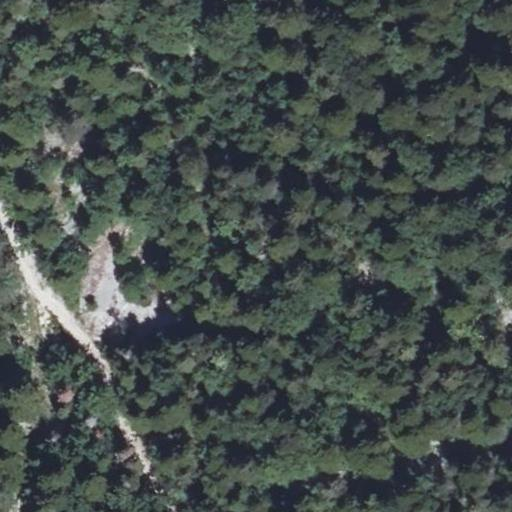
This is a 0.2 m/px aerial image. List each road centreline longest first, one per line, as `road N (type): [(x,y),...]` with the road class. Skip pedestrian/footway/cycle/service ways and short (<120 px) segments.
road 1 (track): [(73,332),(99,370),(162,511)]
road 2 (track): [(43,511),(73,332)]
road 3 (track): [(0,224),(73,332)]
